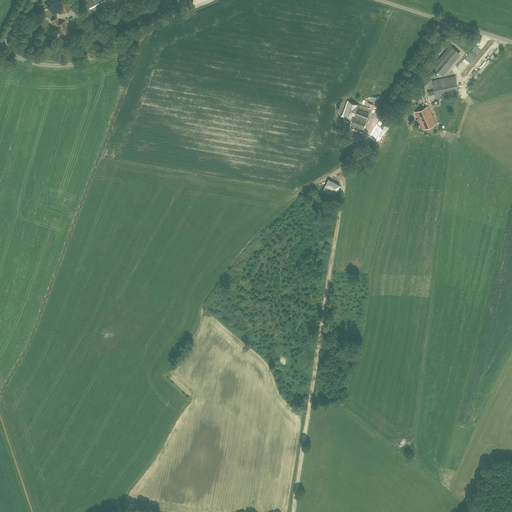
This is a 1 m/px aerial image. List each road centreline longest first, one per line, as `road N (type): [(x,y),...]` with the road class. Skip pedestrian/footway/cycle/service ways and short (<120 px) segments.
road 1 (unclassified): [(213,0),(75,64),(40,65),(0,46)]
road 2 (unclassified): [(511,43),(378,0)]
